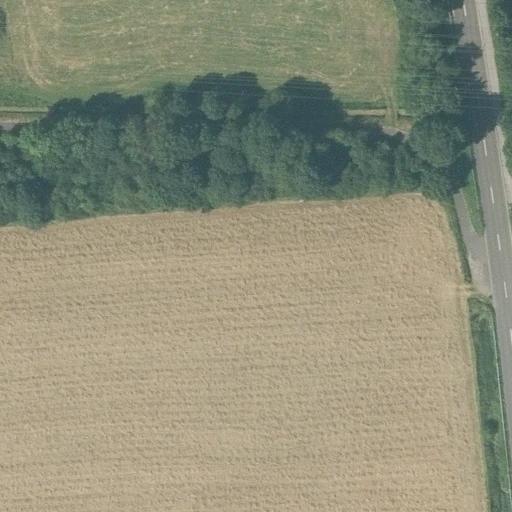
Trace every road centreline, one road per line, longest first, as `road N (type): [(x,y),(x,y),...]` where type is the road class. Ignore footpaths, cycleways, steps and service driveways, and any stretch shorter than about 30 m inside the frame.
road 1 (track): [(500,260),(465,250),(444,169),(399,135),(0,126)]
road 2 (tertiary): [(463,0),(511,365)]
